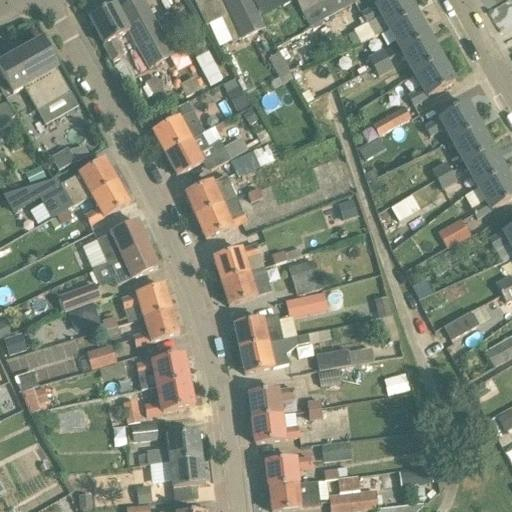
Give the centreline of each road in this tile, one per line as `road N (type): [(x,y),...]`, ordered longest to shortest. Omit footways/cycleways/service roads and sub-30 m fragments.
road 1 (residential): [(240,511),(212,337),(172,231),(50,0)]
road 2 (unknown): [(336,128),(437,427),(443,464),(432,511)]
